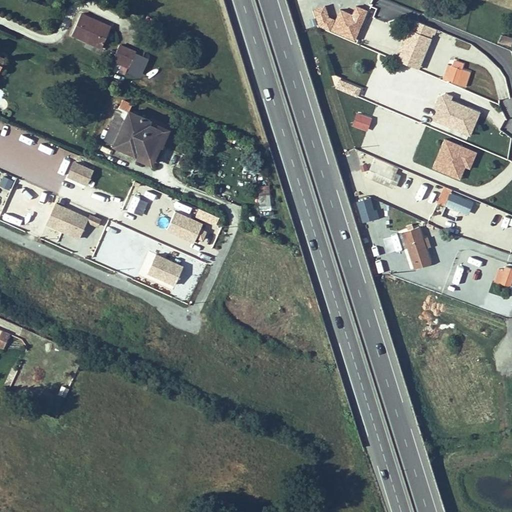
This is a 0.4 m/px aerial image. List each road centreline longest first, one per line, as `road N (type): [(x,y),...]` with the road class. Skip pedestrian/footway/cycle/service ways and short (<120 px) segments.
road 1 (trunk): [(427,511),(269,0)]
road 2 (trunk): [(244,0),(400,511)]
road 3 (residential): [(0,228),(190,316),(237,210)]
road 4 (unknown): [(0,165),(177,242)]
